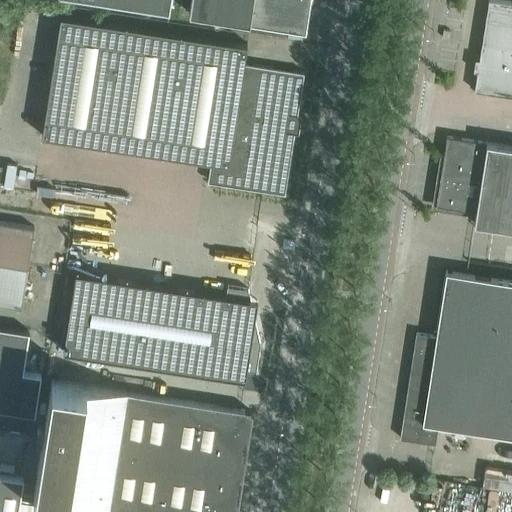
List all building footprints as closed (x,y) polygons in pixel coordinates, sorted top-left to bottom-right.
[(108,0),(169,9),(170,0),(108,0)] [(305,31),(309,0),(190,0),(189,12),(248,22),(305,31)] [(511,1),(501,0),(488,0),(474,90),(511,95),(511,1)] [(297,112),(303,71),(244,62),(247,43),(59,15),(41,135),(211,160),(208,180),(284,191),(294,130),(290,130),(293,111),(297,112)] [(443,155),(436,203),(466,208),(467,208),(476,209),(474,221),(511,227),(511,144),(479,139),(447,134),(444,154),(443,155)] [(0,261),(27,266),(34,224),(0,219),(0,261)] [(0,301),(21,305),(27,266),(0,261),(0,301)] [(511,434),(511,278),(446,268),(435,334),(417,331),(400,436),(436,442),(439,423),(511,434)] [(260,342),(255,317),(248,287),(228,283),(226,293),(76,269),(63,348),(245,378),(247,367),(256,369),(260,342)] [(0,406),(34,411),(40,372),(22,369),(28,329),(0,325),(0,406)] [(236,469),(245,411),(249,412),(250,409),(126,389),(51,378),(42,438),(236,469)] [(229,511),(236,469),(42,438),(32,498),(117,511),(229,511)] [(0,472),(0,511),(16,511),(22,476),(0,472)]
